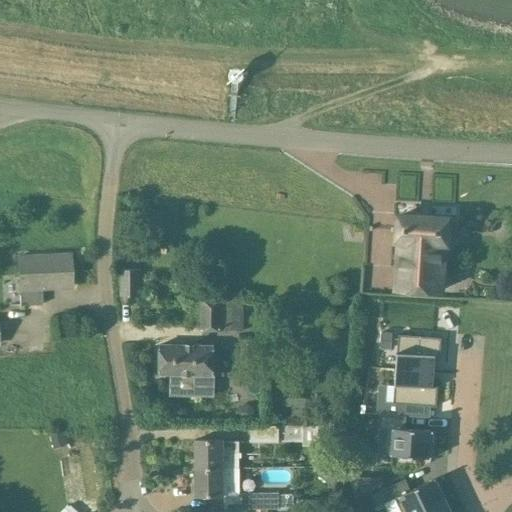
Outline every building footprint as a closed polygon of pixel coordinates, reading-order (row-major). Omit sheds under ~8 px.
[(451,239),(452,223),(448,222),(449,218),(398,215),(397,239),(400,239),(397,287),(441,290),(444,242),(447,242),(447,238),(451,239)] [(71,289),(70,254),(17,256),(20,305),(42,304),(41,291),(71,289)] [(141,297),(141,270),(119,270),(119,296),(141,297)] [(221,301),(201,301),(200,329),(243,330),(243,297),(221,297),(221,301)] [(382,330),(381,347),(391,348),(392,331),(382,330)] [(398,335),(396,369),(434,372),(435,357),(440,358),(441,338),(398,335)] [(161,344),(160,375),(169,375),(212,376),(212,371),(213,345),(161,344)] [(396,369),(393,403),(407,404),(436,406),(438,391),(438,386),(433,386),(434,372),(396,369)] [(407,404),(393,403),(378,402),(377,414),(380,414),(406,416),(407,404)] [(253,407),(249,403),(239,405),(236,410),(237,416),(242,419),(251,417),(255,412),(253,407)] [(380,414),(379,429),(386,430),(384,454),(402,456),(402,460),(411,460),(412,456),(432,458),(433,431),(406,429),(406,416),(380,414)] [(318,446),(318,426),(250,426),(250,443),(303,442),(302,446),(318,446)] [(337,426),(326,426),(326,434),(337,434),(337,426)] [(195,440),(195,466),(239,466),(239,441),(223,442),(223,439),(195,440)] [(239,466),(195,466),(196,496),(224,496),(224,509),(278,509),(279,492),(240,493),(239,466)] [(383,479),(368,477),(366,493),(383,485),(383,479)] [(405,479),(381,491),(387,502),(395,498),(401,511),(426,511),(447,502),(436,478),(410,491),(405,479)] [(293,499),(293,509),(318,509),(318,499),(293,499)] [(451,511),(447,502),(426,511),(451,511)]
